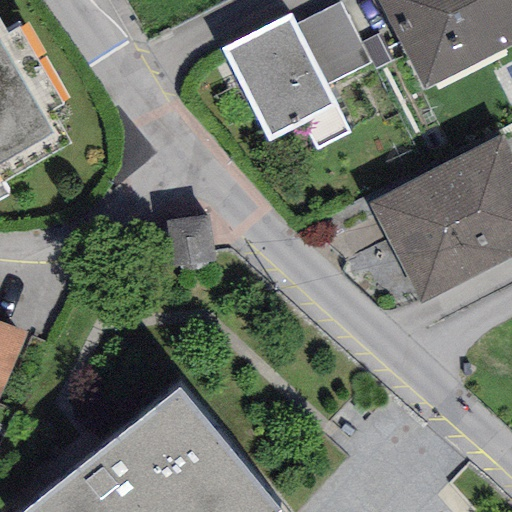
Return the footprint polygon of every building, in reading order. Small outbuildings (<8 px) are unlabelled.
[(511,0),(373,0),(421,96),(511,50),(511,0)] [(340,3),(294,26),(324,86),(370,63),(340,3)] [(290,19),(220,54),(267,147),(337,111),(324,86),(294,26),(290,19)] [(0,207),(7,203),(1,191),(69,152),(50,119),(60,113),(17,38),(7,43),(0,30),(0,207)] [(511,262),(511,162),(500,139),(365,208),(418,310),(511,262)] [(0,399),(26,339),(0,327),(0,399)] [(271,511),(181,397),(33,511),(271,511)]
